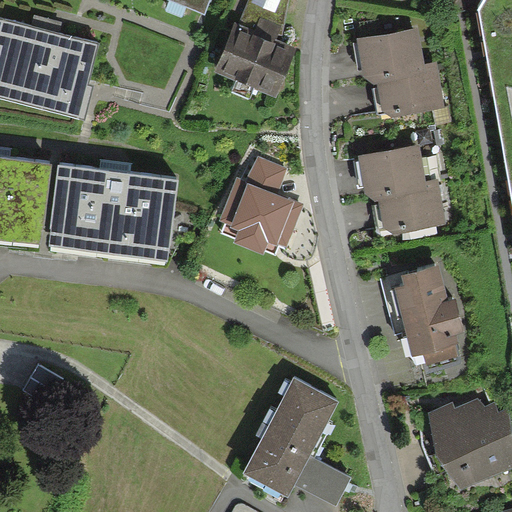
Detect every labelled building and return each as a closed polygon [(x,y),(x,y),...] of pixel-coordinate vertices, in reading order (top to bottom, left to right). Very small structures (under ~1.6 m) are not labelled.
[(248,0),(221,64),(273,86),(291,44),(272,36),(287,0),(248,0)] [(511,0),(483,0),(479,10),(511,202),(511,0)] [(99,41),(0,18),(0,90),(84,109),(99,41)] [(378,69),(419,62),(414,28),(363,36),(368,70),(378,69)] [(419,62),(378,69),(384,107),(440,98),(434,60),(419,62)] [(382,187),(422,181),(416,145),(364,153),(369,189),(382,187)] [(49,159),(0,152),(0,224),(41,229),(49,159)] [(237,178),(219,218),(240,229),(235,243),(264,255),(269,240),(286,247),(302,205),(277,194),(287,168),(256,157),(246,182),(237,178)] [(177,173),(67,160),(58,231),(169,244),(177,173)] [(422,181),(382,187),(387,225),(440,216),(434,179),(422,181)] [(447,265),(385,281),(405,357),(467,341),(447,265)] [(342,403),(291,379),(249,467),(300,492),(305,481),(347,501),(359,477),(317,457),(342,403)] [(511,445),(488,390),(429,416),(460,486),(511,463),(511,445)]
